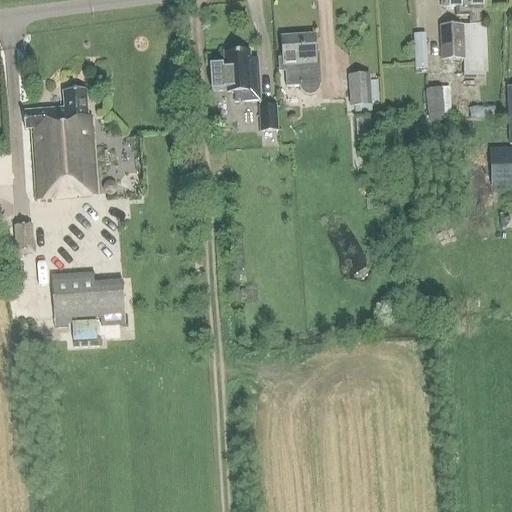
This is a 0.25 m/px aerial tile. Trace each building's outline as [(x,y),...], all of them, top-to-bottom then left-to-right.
[(486,7),(486,0),(442,0),(442,8),(454,8),(454,18),(468,18),(469,25),(438,27),(440,62),(462,61),(463,75),(487,74),(485,25),(482,25),(481,7),(486,7)] [(416,34),(418,70),(431,70),(429,33),(416,34)] [(314,68),(312,38),(280,39),(281,60),(276,60),(277,74),(283,74),(284,89),(299,88),(301,92),(304,95),(308,96),(312,95),(315,92),(316,87),(319,87),(318,68),(314,68)] [(248,64),(247,53),(222,55),(223,70),(221,70),(221,66),(208,67),(209,92),(222,91),(222,89),(225,89),(225,93),(233,92),(233,104),(257,102),(255,64),(248,64)] [(347,79),(349,108),(369,107),(367,78),(347,79)] [(448,115),(446,89),(427,90),(428,116),(448,115)] [(96,199),(90,120),(86,120),(84,92),(61,94),(62,111),(23,114),(24,133),(31,132),(36,204),(96,199)] [(274,108),(258,109),(259,133),(275,132),(274,108)] [(373,138),(372,117),(362,118),(363,139),(373,138)] [(511,150),(489,151),(490,188),(511,187),(511,150)] [(35,243),(33,243),(32,226),(13,227),(15,258),(36,256),(35,243)] [(242,235),(234,236),(235,244),(243,244),(242,235)] [(126,318),(124,289),(97,291),(96,277),(53,280),(57,323),(126,318)] [(100,340),(99,321),(75,322),(76,341),(100,340)]
